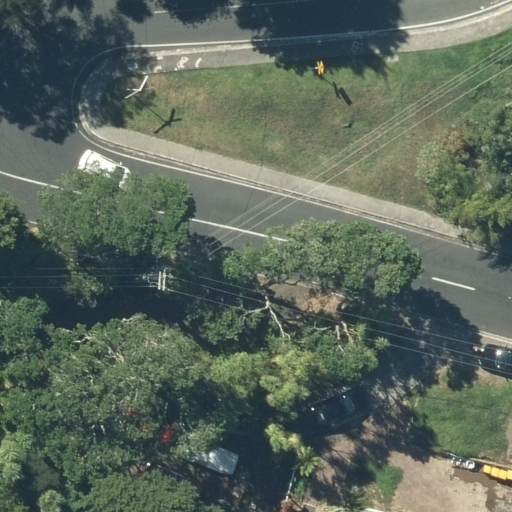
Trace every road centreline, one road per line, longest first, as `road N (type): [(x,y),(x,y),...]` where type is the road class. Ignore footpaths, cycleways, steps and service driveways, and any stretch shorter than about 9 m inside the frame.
road 1 (tertiary): [(0,145),(31,174),(126,205),(511,304)]
road 2 (tertiary): [(263,0),(91,21),(36,35),(0,64)]
